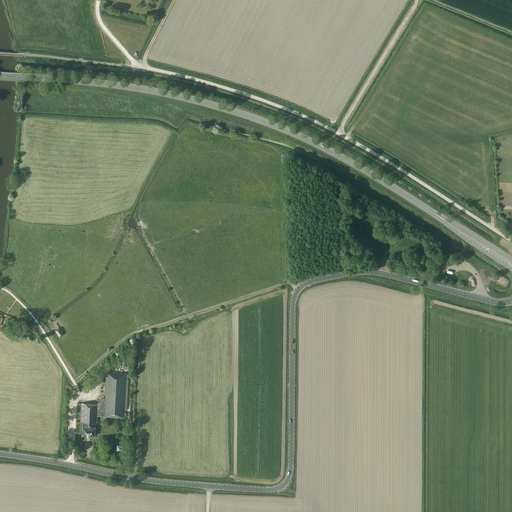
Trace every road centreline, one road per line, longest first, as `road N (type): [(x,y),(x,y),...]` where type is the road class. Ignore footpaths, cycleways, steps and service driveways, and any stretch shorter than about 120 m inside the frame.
road 1 (tertiary): [(480,299),(372,271),(301,285),(292,303),(290,470),(274,489),(151,480),(0,454)]
road 2 (primary): [(511,264),(364,170),(258,119),(136,87),(0,75)]
road 3 (unclassified): [(511,241),(316,122),(241,92),(140,67)]
